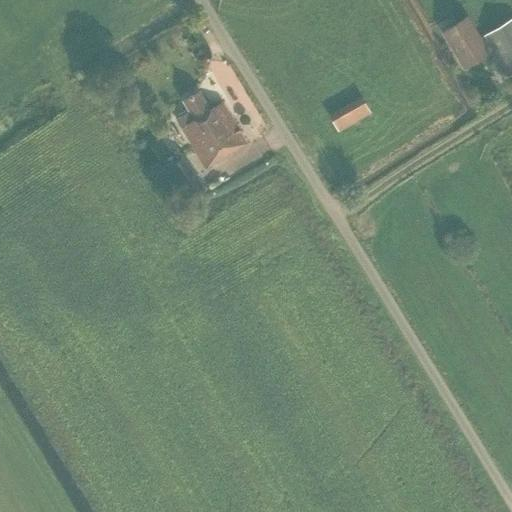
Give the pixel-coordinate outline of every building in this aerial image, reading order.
[(443,31),(465,67),(488,53),(466,17),(443,31)] [(485,34),(509,76),(511,74),(511,19),(485,34)] [(317,97),(338,131),(370,112),(361,97),(356,100),(344,81),(317,97)] [(181,116),(176,119),(205,168),(246,143),(222,102),(210,109),(199,91),(183,101),(189,111),(186,113),(185,110),(179,113),(181,116)] [(181,159),(170,166),(189,197),(204,188),(198,177),(193,180),(181,159)]
